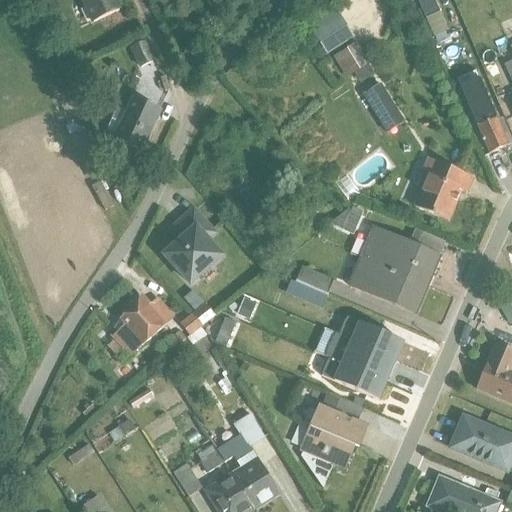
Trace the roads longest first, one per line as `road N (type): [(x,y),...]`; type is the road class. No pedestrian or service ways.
road 1 (unclassified): [(0,474),(65,332),(141,219),(208,82),(283,0)]
road 2 (residential): [(380,511),(495,240)]
road 3 (track): [(0,237),(49,364)]
